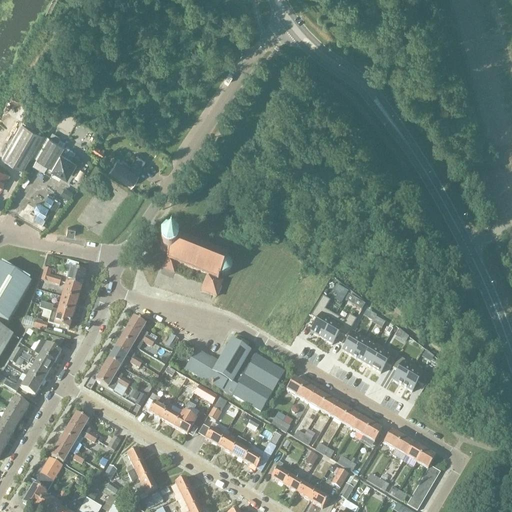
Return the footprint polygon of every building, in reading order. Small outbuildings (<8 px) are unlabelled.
[(202,115),(206,118),(218,98),(215,96),(202,115)] [(42,134),(21,122),(1,157),(22,169),(42,134)] [(62,147),(48,138),(35,160),(46,166),(43,172),(50,176),(53,171),(65,178),(71,169),(74,171),(80,161),(72,157),(70,160),(59,153),(62,147)] [(132,161),(141,167),(144,161),(136,156),(132,161)] [(109,170),(108,172),(130,188),(132,185),(139,175),(136,174),(137,172),(141,167),(132,161),(129,166),(123,161),(121,163),(116,160),(109,170)] [(37,214),(33,219),(42,225),(52,209),(55,210),(59,204),(56,202),(57,200),(48,195),(42,204),(40,203),(36,204),(34,208),(35,213),(37,214)] [(73,237),(74,230),(67,228),(65,236),(73,237)] [(226,261),(225,261),(227,256),(189,241),(190,239),(185,238),(184,239),(175,236),(172,240),(171,239),(170,239),(169,238),(167,238),(166,238),(165,239),(164,239),(163,240),(162,241),(161,241),(161,242),(160,243),(160,244),(160,245),(160,246),(160,247),(160,248),(160,249),(161,250),(161,251),(162,252),(163,252),(164,253),(165,254),(166,254),(166,260),(167,260),(164,266),(166,269),(171,270),(174,270),(176,264),(207,276),(201,291),(215,297),(221,282),(217,281),(219,276),(220,276),(221,276),(223,276),(224,276),(225,276),(226,275),(227,274),(228,274),(228,273),(229,272),(230,271),(230,270),(230,269),(230,268),(230,267),(230,266),(229,265),(229,263),(228,262),(226,261)] [(68,278),(66,285),(65,285),(80,289),(84,275),(75,273),(77,266),(66,263),(64,270),(63,276),(68,278)] [(0,267),(0,320),(7,324),(30,284),(27,282),(28,281),(28,282),(29,281),(0,265),(1,266),(0,267)] [(53,285),(55,278),(49,276),(50,271),(44,269),(40,281),(53,285)] [(55,278),(53,285),(58,286),(60,283),(61,280),(55,278)] [(264,280),(256,301),(268,306),(269,307),(279,280),(275,278),(273,284),(264,280)] [(279,280),(269,307),(281,311),(291,284),(289,290),(281,287),(283,281),(279,280)] [(291,284),(281,311),(286,313),(293,316),(302,295),(293,292),(296,286),(291,284)] [(62,298),(61,298),(76,303),(80,289),(65,285),(62,298)] [(72,316),(76,303),(61,298),(57,312),(72,316)] [(317,322),(310,333),(321,339),(334,317),(324,311),(329,302),(322,298),(310,318),(317,322)] [(44,312),(47,305),(40,303),(39,310),(44,312)] [(72,316),(57,312),(51,310),(50,314),(47,324),(68,330),(72,316)] [(334,317),(321,339),(332,346),(338,334),(345,338),(356,321),(348,316),(344,323),(334,317)] [(141,332),(145,326),(133,319),(126,329),(144,340),(142,343),(146,346),(150,339),(146,337),(147,335),(141,332)] [(35,322),(33,328),(45,332),(47,325),(35,322)] [(0,329),(0,356),(12,336),(0,329)] [(142,343),(144,340),(126,329),(120,340),(132,347),(135,342),(141,345),(142,343)] [(352,335),(342,352),(352,358),(362,341),(352,335)] [(171,336),(165,347),(172,351),(178,340),(171,336)] [(150,339),(146,346),(151,348),(154,342),(150,339)] [(129,353),(132,347),(120,340),(114,350),(126,358),(131,361),(130,364),(134,366),(137,361),(133,358),(134,356),(129,353)] [(42,341),(34,354),(35,355),(39,357),(53,365),(60,354),(46,346),(47,344),(42,341)] [(362,341),(352,358),(361,363),(371,346),(362,341)] [(284,373),(249,353),(231,342),(216,367),(209,363),(210,361),(195,352),(185,370),(212,386),(212,385),(222,391),(221,392),(231,398),(231,397),(260,414),(284,373)] [(371,346),(361,363),(370,369),(380,352),(371,346)] [(12,355),(18,359),(21,352),(16,349),(12,355)] [(120,368),(126,358),(114,350),(108,361),(120,368)] [(380,352),(370,369),(380,375),(386,365),(391,368),(397,357),(392,354),(390,357),(380,352)] [(14,365),(18,359),(12,355),(9,362),(14,365)] [(47,376),(53,365),(39,357),(36,362),(32,360),(29,365),(33,367),(47,376)] [(399,358),(392,369),(398,372),(392,381),(392,382),(402,387),(412,370),(412,369),(403,364),(404,361),(399,358)] [(117,373),(120,368),(108,361),(101,372),(119,382),(121,379),(122,377),(117,373)] [(137,361),(134,366),(139,369),(142,363),(137,361)] [(40,387),(47,376),(33,367),(30,373),(26,370),(22,376),(26,378),(40,387)] [(412,369),(412,370),(402,387),(411,393),(417,384),(422,387),(429,376),(423,373),(413,367),(412,369)] [(125,381),(121,379),(119,382),(101,372),(95,382),(113,393),(117,385),(121,387),(125,381)] [(34,398),(40,387),(26,378),(23,384),(18,381),(15,386),(6,381),(2,386),(15,393),(18,388),(20,389),(34,398)] [(296,398),(304,386),(293,379),(285,392),(296,398)] [(121,387),(126,390),(129,384),(125,381),(121,387)] [(215,397),(196,386),(191,395),(209,406),(215,397)] [(307,405),(315,392),(304,386),(296,398),(307,405)] [(319,411),(326,399),(315,392),(307,405),(319,411)] [(140,408),(146,398),(141,395),(135,405),(140,408)] [(159,399),(155,397),(152,395),(148,401),(153,404),(147,413),(155,417),(153,419),(158,422),(160,420),(160,421),(166,412),(164,410),(157,406),(159,399)] [(330,418),(337,405),(326,399),(319,411),(330,418)] [(7,411),(21,419),(28,408),(14,400),(7,411)] [(180,412),(171,407),(168,404),(164,410),(166,412),(160,421),(173,428),(179,419),(177,418),(180,412)] [(340,424),(348,412),(337,405),(330,418),(340,424)] [(216,422),(221,414),(213,409),(207,418),(216,422)] [(458,415),(466,422),(471,416),(463,409),(458,415)] [(15,430),(21,419),(7,411),(1,422),(15,430)] [(195,421),(184,414),(180,412),(177,418),(179,419),(173,428),(186,436),(195,421)] [(351,431),(359,418),(348,412),(340,424),(351,431)] [(84,428),(87,422),(75,415),(69,426),(81,433),(86,436),(85,439),(89,442),(93,436),(89,433),(90,431),(84,428)] [(362,437),(370,425),(359,418),(351,431),(362,437)] [(278,430),(282,423),(275,419),(271,426),(278,430)] [(0,435),(9,441),(15,430),(1,422),(0,422),(0,435)] [(222,438),(221,437),(213,432),(215,426),(211,423),(208,429),(207,429),(209,431),(204,440),(217,447),(222,438)] [(282,423),(278,430),(286,435),(289,428),(282,423)] [(362,437),(374,444),(381,431),(370,425),(362,437)] [(86,436),(81,433),(69,426),(63,436),(75,443),(80,446),(83,440),(85,440),(85,439),(86,436)] [(235,445),(233,444),(226,439),(228,433),(224,431),(221,437),(222,438),(217,447),(230,455),(235,445)] [(297,432),(293,439),(300,443),(304,436),(297,432)] [(394,451),(401,438),(390,432),(383,444),(394,451)] [(269,445),(275,448),(281,438),(275,434),(269,445)] [(0,450),(2,451),(9,441),(0,435),(0,450)] [(69,454),(75,443),(63,436),(57,447),(69,454)] [(93,436),(89,442),(94,444),(97,438),(93,436)] [(312,441),(304,436),(300,443),(308,448),(312,441)] [(113,452),(119,442),(113,438),(106,448),(113,452)] [(249,446),(241,441),(237,438),(233,444),(235,445),(230,455),(242,462),(248,453),(246,451),(249,446)] [(405,457),(412,445),(401,438),(394,451),(405,457)] [(319,445),(315,452),(322,456),(326,449),(319,445)] [(412,445),(405,457),(416,464),(423,451),(424,450),(418,447),(417,448),(412,445)] [(248,453),(242,462),(255,470),(261,460),(251,454),(253,448),(249,446),(246,451),(248,453)] [(62,465),(69,454),(57,447),(50,458),(62,465)] [(333,454),(326,449),(322,456),(330,461),(333,454)] [(133,469),(142,464),(136,451),(126,456),(131,466),(125,470),(128,474),(133,471),(133,469)] [(427,471),(429,467),(434,458),(423,451),(416,464),(427,471)] [(305,461),(311,465),(316,456),(310,452),(305,461)] [(77,463),(80,457),(76,454),(72,460),(77,463)] [(80,457),(77,463),(81,466),(85,460),(80,457)] [(347,462),(341,458),(337,465),(343,469),(347,462)] [(101,471),(106,464),(100,459),(95,466),(101,471)] [(44,497),(60,469),(61,468),(49,460),(40,475),(33,488),(32,487),(22,505),(32,511),(35,511),(44,497)] [(354,466),(347,462),(343,469),(350,472),(354,466)] [(289,477),(287,476),(279,471),(282,465),(278,463),(274,468),(276,470),(270,479),(283,487),(289,477)] [(139,482),(149,478),(142,464),(133,469),(133,471),(128,474),(128,475),(127,476),(130,482),(131,482),(134,487),(140,484),(139,482)] [(109,466),(103,477),(108,480),(115,470),(109,466)] [(426,472),(437,478),(439,473),(429,467),(427,471),(426,472)] [(301,484),(300,483),(292,479),(294,473),(290,470),(287,476),(289,477),(283,487),(296,494),(301,484)] [(340,472),(332,485),(340,490),(348,476),(340,472)] [(434,483),(437,478),(426,472),(423,477),(434,483)] [(377,479),(370,475),(366,482),(373,486),(377,479)] [(349,476),(339,497),(350,502),(359,481),(349,476)] [(431,488),(434,483),(423,477),(421,482),(431,488)] [(147,498),(146,496),(156,491),(149,478),(139,482),(140,484),(144,492),(138,497),(140,501),(146,498),(147,498)] [(314,492),(312,491),(305,486),(307,480),(303,478),(300,483),(301,484),(296,494),(309,502),(314,492)] [(181,498),(191,493),(184,479),(174,484),(175,486),(170,489),(174,498),(173,499),(175,503),(182,500),(181,498)] [(385,484),(377,479),(373,486),(381,491),(385,484)] [(428,493),(431,488),(421,482),(418,487),(428,493)] [(314,492),(309,502),(321,509),(327,500),(318,494),(320,488),(316,485),(312,491),(314,492)] [(425,497),(428,493),(418,487),(415,492),(425,497)] [(395,499),(399,492),(392,488),(388,495),(395,499)] [(399,492),(395,499),(403,504),(407,497),(399,492)] [(422,503),(425,497),(415,492),(412,496),(422,503)] [(66,496),(61,493),(58,499),(55,504),(44,497),(35,511),(56,511),(62,502),(66,496)] [(187,511),(197,506),(191,493),(181,498),(182,500),(185,508),(180,511),(187,511)] [(77,511),(85,499),(76,494),(69,505),(62,502),(56,511),(77,511)] [(167,511),(175,507),(168,495),(161,500),(167,511)] [(419,507),(422,503),(412,496),(409,501),(419,507)] [(85,499),(77,511),(98,511),(100,508),(85,499)] [(416,511),(419,507),(409,501),(406,506),(416,511)]
